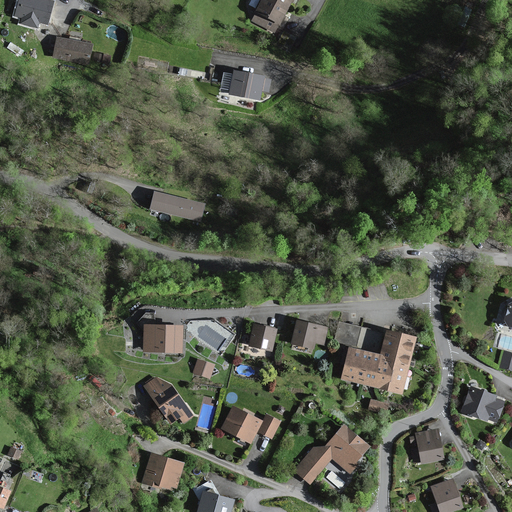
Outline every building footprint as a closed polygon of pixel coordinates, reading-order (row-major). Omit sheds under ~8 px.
[(51,3),(41,0),(18,0),(14,16),(21,17),(19,24),(36,28),(37,22),(45,25),(51,3)] [(293,0),(261,0),(249,21),(274,35),(281,22),(289,8),(293,0)] [(291,47),(297,35),(284,29),(279,41),(291,47)] [(90,46),(57,40),(53,57),(86,64),(90,46)] [(262,77),(232,72),(228,96),(258,101),(262,77)] [(270,88),(271,77),(264,76),(263,87),(270,88)] [(94,184),(88,181),(84,190),(91,193),(94,184)] [(204,204),(156,192),(151,209),(199,221),(204,204)] [(328,327),(296,320),(291,344),(314,349),(316,342),(324,344),(328,327)] [(276,329),(253,322),(247,345),(270,351),(276,329)] [(184,327),(145,324),(143,352),(182,354),(184,327)] [(417,337),(386,329),(380,355),(349,347),(341,379),(403,394),(417,337)] [(511,353),(501,351),(497,366),(511,370),(511,353)] [(211,377),(216,362),(198,356),(193,371),(211,377)] [(172,384),(155,378),(144,386),(170,426),(182,419),(185,422),(193,417),(179,395),(172,384)] [(499,396),(472,387),(469,399),(465,397),(462,406),(464,407),(462,414),(488,422),(489,419),(498,422),(504,404),(497,402),(499,396)] [(388,404),(370,400),(367,411),(385,415),(388,404)] [(263,420),(233,405),(221,429),(251,444),(257,432),(272,439),(281,421),(266,414),(263,420)] [(345,424),(327,446),(314,448),(295,470),(311,484),(332,459),(351,475),(360,465),(358,463),(372,446),(345,424)] [(438,430),(415,435),(418,448),(410,450),(414,466),(445,459),(438,430)] [(178,461),(150,452),(140,483),(160,489),(161,488),(170,490),(171,487),(176,489),(184,465),(177,463),(178,461)] [(453,478),(432,486),(438,502),(431,505),(433,511),(453,511),(464,508),(453,478)] [(12,491),(0,486),(0,507),(5,509),(12,491)] [(228,511),(232,501),(200,492),(194,511),(228,511)]
